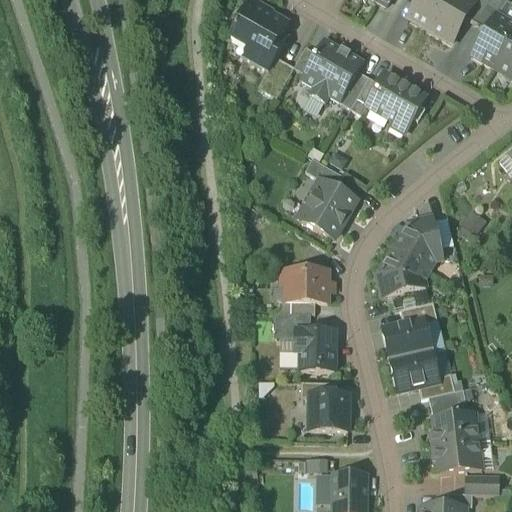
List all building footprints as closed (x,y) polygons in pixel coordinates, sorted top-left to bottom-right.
[(365,0),(364,2),(386,14),(393,0),(365,0)] [(428,38),(450,0),(421,0),(421,1),(407,26),(428,38)] [(474,8),(466,3),(459,0),(450,0),(428,38),(450,50),(464,25),(474,8)] [(464,25),(475,31),(492,1),(491,0),(478,0),(474,8),(464,25)] [(503,7),(492,1),(475,31),(486,37),(495,20),(503,7)] [(266,79),(268,79),(276,65),(285,48),(280,45),(288,30),(267,18),(268,16),(250,6),(230,41),(236,45),(249,52),(242,65),(266,79)] [(511,12),(503,7),(495,20),(504,25),(506,22),(511,25),(511,12)] [(493,75),(511,41),(511,29),(504,25),(495,20),(486,37),(471,63),(493,75)] [(511,41),(493,75),(511,85),(511,41)] [(235,61),(242,65),(249,52),(236,45),(232,51),(235,61)] [(308,103),(324,112),(328,105),(339,112),(357,80),(363,70),(349,62),(350,61),(340,56),(340,57),(323,47),(315,61),(303,82),(299,89),(312,96),(308,103)] [(305,55),(293,75),(293,76),(303,82),(315,61),(305,55)] [(276,106),(293,76),(293,75),(276,65),(268,79),(266,79),(257,96),(276,106)] [(339,112),(350,118),(368,86),(357,80),(339,112)] [(390,134),(402,142),(407,133),(408,133),(412,127),(417,130),(423,118),(418,115),(424,105),(384,82),(378,92),(365,115),(392,130),(390,134)] [(378,92),(368,86),(350,118),(360,124),(365,115),(378,92)] [(511,166),(508,162),(499,171),(511,186),(511,166)] [(323,190),(336,197),(343,185),(311,167),(304,180),(322,190),(323,190)] [(301,228),(333,247),(355,208),(336,197),(323,190),(322,190),(301,228)] [(462,230),(473,238),(481,227),(471,219),(462,230)] [(419,225),(424,248),(437,245),(432,222),(419,225)] [(408,233),(393,256),(428,278),(434,269),(442,267),(437,245),(424,248),(419,225),(417,226),(418,230),(408,233)] [(423,287),(428,278),(393,256),(379,280),(381,291),(377,292),(377,293),(400,288),(403,301),(425,296),(423,287)] [(314,311),(327,311),(328,280),(290,279),(290,280),(280,280),(280,295),(285,295),(285,310),(314,311)] [(377,293),(380,306),(403,301),(400,288),(377,293)] [(310,323),(314,322),(314,311),(285,310),(278,310),(278,322),(310,323)] [(399,318),(402,331),(423,326),(424,331),(437,328),(432,310),(399,318)] [(274,346),(295,346),(295,338),(310,338),(310,323),(278,322),(274,322),(274,346)] [(381,336),(389,368),(431,358),(424,331),(423,326),(402,331),(381,336)] [(300,378),(333,379),(334,359),(332,359),(332,339),(310,338),(295,338),(295,346),(295,361),(300,361),(300,378)] [(437,385),(431,358),(389,368),(397,399),(418,394),(438,389),(437,385)] [(418,394),(421,407),(428,406),(454,399),(450,382),(437,385),(438,389),(418,394)] [(300,406),(309,406),(309,403),(336,403),(336,391),(300,390),(300,406)] [(428,406),(433,426),(449,424),(449,421),(452,416),(462,414),(465,409),(462,397),(454,399),(428,406)] [(309,406),(308,426),(316,426),(316,438),(347,439),(348,403),(336,403),(309,403),(309,406)] [(431,447),(432,454),(478,449),(474,421),(449,424),(433,426),(432,426),(433,439),(434,447),(431,447)] [(308,438),(316,438),(316,426),(308,426),(308,438)] [(481,476),(478,449),(432,454),(433,461),(436,460),(437,468),(438,482),(481,476)] [(306,477),(325,478),(326,464),(307,464),(306,477)] [(332,511),(364,511),(365,483),(333,483),(332,511)] [(465,484),(465,502),(471,502),(497,502),(497,485),(465,484)] [(471,511),(471,502),(465,502),(447,502),(447,511),(471,511)]
